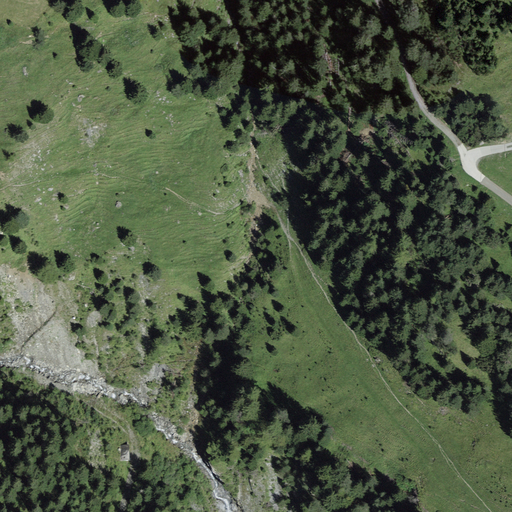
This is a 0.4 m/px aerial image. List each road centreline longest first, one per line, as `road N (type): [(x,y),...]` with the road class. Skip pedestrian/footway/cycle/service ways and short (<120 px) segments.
road 1 (track): [(377,0),(418,97),(474,162)]
road 2 (track): [(119,511),(133,437),(98,405)]
